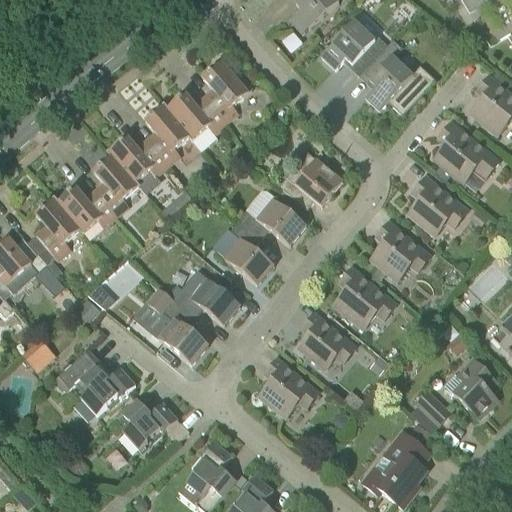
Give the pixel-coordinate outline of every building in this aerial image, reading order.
[(290,24),(303,39),(339,9),(331,0),(292,0),(297,6),(296,8),(302,15),(290,24)] [(354,27),(322,61),(336,74),(346,64),(353,70),(355,68),(363,76),(388,50),(378,41),(374,45),(354,27)] [(394,43),(388,50),(363,76),(372,84),(370,86),(376,92),(366,103),(381,116),(389,107),(403,120),(435,85),(420,71),(412,80),(393,62),(403,51),(394,43)] [(232,111),(252,94),(244,85),(240,88),(222,67),(203,83),(217,98),(207,106),(226,128),(238,118),(232,111)] [(489,98),(471,119),(497,141),(510,125),(511,125),(511,99),(489,81),(481,91),(489,98)] [(226,128),(207,106),(198,113),(185,98),(168,113),(167,114),(189,140),(188,142),(192,145),(208,132),(214,138),(226,128)] [(149,149),(168,170),(179,161),(174,154),(188,142),(189,140),(167,114),(168,113),(164,110),(146,126),(159,141),(149,149)] [(501,167),(494,161),(452,127),(442,139),(450,145),(434,164),(440,170),(451,179),(465,190),(476,178),(486,186),(501,167)] [(162,187),(156,180),(168,170),(149,149),(140,157),(127,141),(109,157),(112,161),(112,160),(138,190),(139,190),(147,199),(162,187)] [(307,157),(278,192),(307,215),(314,205),(322,212),(343,186),(307,157)] [(98,199),(116,221),(129,210),(123,203),(138,190),(112,160),(112,161),(94,176),(107,192),(98,199)] [(236,171),(241,182),(250,177),(245,166),(236,171)] [(451,179),(440,170),(435,176),(446,186),(451,179)] [(468,216),(426,182),(417,193),(425,200),(409,219),(434,241),(446,226),(454,232),(468,216)] [(98,199),(96,201),(89,207),(76,192),(58,207),(57,207),(80,234),(79,234),(83,238),(98,225),(104,232),(116,221),(98,199)] [(185,195),(178,202),(186,211),(193,204),(185,195)] [(269,234),(290,251),(306,231),(264,196),(240,225),(261,243),(269,234)] [(47,269),(53,264),(55,262),(58,265),(72,254),(66,247),(79,234),(80,234),(57,207),(58,207),(55,203),(36,219),(49,235),(39,243),(31,251),(47,269)] [(481,232),(488,223),(477,214),(470,223),(481,232)] [(225,263),(257,290),(274,270),(253,252),(261,243),(240,225),(232,235),(242,243),(225,263)] [(388,244),(371,265),(376,268),(387,278),(397,285),(410,269),(418,276),(430,261),(389,227),(381,237),(388,244)] [(31,251),(24,243),(11,254),(5,246),(0,250),(0,283),(13,298),(14,299),(47,269),(31,251)] [(500,258),(511,270),(511,323),(500,335),(493,342),(500,349),(509,358),(507,359),(509,361),(511,360),(511,361),(511,253),(509,250),(500,258)] [(53,264),(47,269),(57,281),(63,276),(53,264)] [(376,268),(369,277),(380,286),(387,278),(376,268)] [(351,289),(334,310),(363,335),(377,318),(385,325),(397,310),(352,273),(344,283),(351,289)] [(13,298),(0,283),(0,298),(5,304),(13,298)] [(203,313),(224,331),(241,310),(209,284),(192,304),(185,298),(178,308),(196,322),(203,313)] [(196,322),(178,308),(159,292),(147,309),(161,321),(164,318),(173,326),(159,343),(192,370),(209,350),(188,332),(196,322)] [(14,315),(5,304),(0,298),(0,316),(5,322),(14,315)] [(86,304),(76,317),(89,327),(99,314),(86,304)] [(400,319),(412,328),(418,320),(407,311),(400,319)] [(314,335),(300,352),(326,374),(336,361),(344,368),(356,353),(315,318),(306,328),(314,335)] [(16,340),(27,352),(38,343),(26,331),(16,340)] [(469,349),(460,339),(451,346),(461,357),(469,349)] [(38,377),(56,360),(40,342),(22,359),(38,377)] [(59,382),(70,395),(76,389),(85,399),(81,402),(97,420),(107,411),(110,414),(136,390),(121,373),(109,384),(97,370),(100,367),(89,355),(59,382)] [(388,369),(379,361),(370,372),(379,380),(388,369)] [(260,401),(286,423),(303,402),(311,409),(319,398),(277,364),(269,374),(277,380),(260,401)] [(445,390),(444,395),(451,402),(453,399),(480,424),(498,405),(489,395),(497,386),(474,364),(457,381),(455,379),(445,390)] [(434,425),(440,431),(451,419),(428,396),(417,408),(421,412),(416,418),(421,423),(421,424),(429,430),(434,425)] [(150,445),(152,448),(178,425),(163,408),(151,419),(138,404),(102,437),(112,448),(124,438),(139,455),(150,445)] [(178,446),(178,447),(189,437),(181,428),(170,438),(178,446)] [(434,441),(419,429),(411,439),(426,451),(434,441)] [(402,436),(374,473),(361,490),(382,506),(386,500),(401,511),(404,511),(416,498),(413,495),(428,476),(421,471),(431,459),(402,436)] [(195,476),(187,487),(216,511),(237,485),(222,473),(232,461),(214,447),(192,474),(195,476)] [(85,477),(74,464),(66,471),(77,484),(85,477)] [(274,495),(256,481),(234,507),(237,510),(234,511),(269,511),(264,508),(274,495)]
